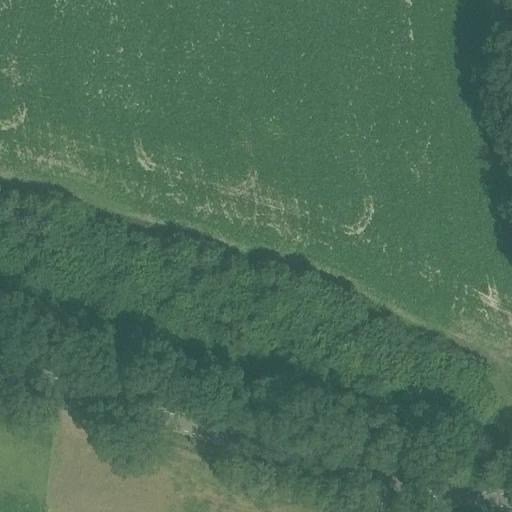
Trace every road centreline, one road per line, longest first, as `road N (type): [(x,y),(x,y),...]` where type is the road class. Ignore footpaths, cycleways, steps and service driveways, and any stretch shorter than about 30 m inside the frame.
road 1 (unclassified): [(384,485),(0,368)]
road 2 (unclassified): [(511,501),(384,485)]
